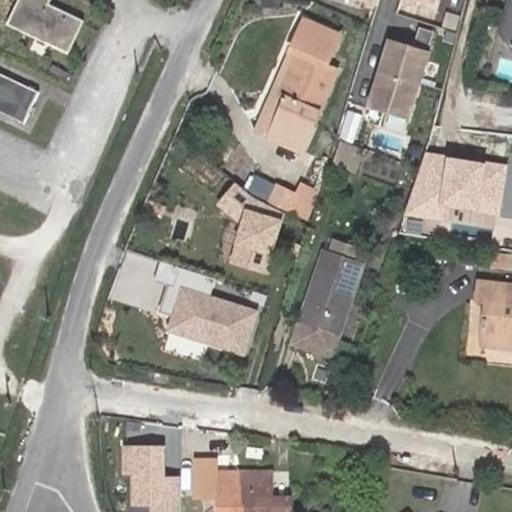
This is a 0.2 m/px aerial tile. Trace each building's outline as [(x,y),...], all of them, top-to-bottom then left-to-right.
[(22,0),(12,24),(66,50),(80,22),(47,6),(48,0),(22,0)] [(288,99),(272,136),(304,150),(337,74),(325,69),(338,35),(306,22),(292,55),(299,58),(282,96),(288,99)] [(431,54),(392,41),(390,48),(429,61),(431,54)] [(409,122),(429,61),(390,48),(370,110),(379,113),(409,122)] [(258,131),(272,136),(288,99),(282,96),(299,58),(292,55),(258,131)] [(0,111),(23,122),(36,95),(0,78),(0,111)] [(352,144),(360,118),(345,113),(337,138),(340,140),(352,144)] [(404,139),(409,122),(379,113),(374,129),(404,139)] [(350,170),(359,147),(352,144),(340,140),(332,163),(350,170)] [(509,166),(424,151),(404,215),(446,222),(449,207),(499,215),(509,166)] [(311,220),(320,192),(302,184),(297,197),(290,210),(311,220)] [(272,202),(290,210),(297,197),(279,188),(272,202)] [(364,265),(369,251),(337,240),(332,254),(364,265)] [(314,327),(340,335),(364,265),(332,254),(325,251),(300,322),(314,327)] [(262,312),(182,286),(167,331),(247,357),(262,312)] [(483,315),(479,357),(511,359),(511,316),(511,298),(511,297),(475,295),(473,314),(483,315)] [(311,336),(314,327),(300,322),(297,334),(310,339),(311,336)] [(337,344),(340,335),(314,327),(311,336),(337,344)] [(264,462),(266,445),(246,442),(244,459),(264,462)] [(163,447),(121,447),(121,474),(131,474),(131,508),(149,508),(148,511),(179,511),(180,478),(163,477),(163,447)] [(254,511),(255,470),(233,470),(233,459),(192,459),(192,497),(232,497),(232,511),(254,511)] [(272,470),(255,470),(254,511),(272,511),(272,495),(272,470)] [(272,495),(272,511),(293,511),(294,495),(272,495)]
